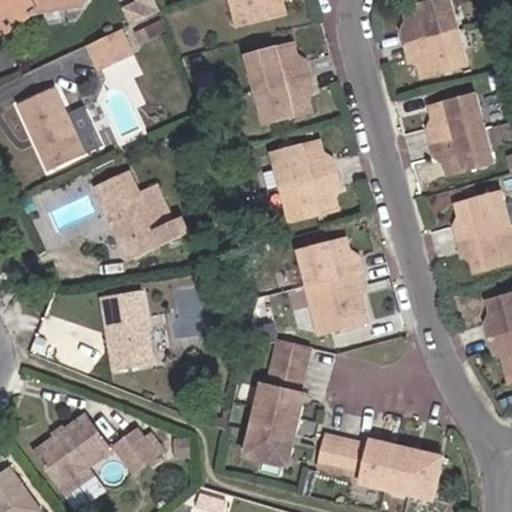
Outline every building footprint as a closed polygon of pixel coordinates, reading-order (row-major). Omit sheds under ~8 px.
[(77,23),(73,0),(13,0),(0,9),(0,45),(6,54),(26,38),(39,32),(77,23)] [(87,0),(73,0),(77,23),(89,14),(87,0)] [(162,0),(135,0),(126,4),(134,24),(167,10),(162,0)] [(223,0),(228,14),(278,0),(223,0)] [(280,0),(278,0),(228,14),(235,45),(280,35),(275,15),(283,13),(280,0)] [(395,56),(399,69),(452,55),(441,19),(396,32),(400,53),(395,56)] [(117,52),(85,67),(96,92),(128,77),(117,52)] [(452,55),(399,69),(403,84),(410,84),(414,99),(461,88),(452,55)] [(244,76),(253,110),(304,97),(301,84),(295,86),(287,64),(244,76)] [(304,97),(253,110),(262,144),(305,131),(301,117),(308,114),(304,97)] [(94,150),(109,143),(90,103),(76,110),(94,150)] [(51,111),(15,128),(45,193),(80,176),(51,111)] [(419,150),(423,163),(476,149),(466,115),(422,127),(427,147),(419,150)] [(476,149),(423,163),(427,176),(434,174),(440,194),(486,182),(476,149)] [(270,174),(278,207),(330,194),(326,181),(320,182),(313,162),(270,174)] [(92,208),(119,267),(154,253),(127,192),(92,208)] [(330,194),(278,207),(288,244),(332,232),(327,211),(333,209),(330,194)] [(445,243),(449,258),(501,244),(492,210),(445,222),(450,241),(445,243)] [(178,241),(154,253),(159,264),(183,253),(178,241)] [(501,244),(449,258),(454,273),(459,272),(463,290),(510,280),(501,244)] [(127,280),(159,264),(154,253),(119,267),(127,280)] [(297,273),(305,305),(358,291),(354,281),(346,281),(340,261),(297,273)] [(358,291),(305,305),(302,306),(315,355),(364,341),(356,310),(361,307),(358,291)] [(479,350),(511,340),(511,306),(476,316),(482,334),(474,337),(479,350)] [(139,315),(100,320),(113,391),(149,385),(139,315)] [(511,340),(479,350),(483,366),(489,364),(500,395),(511,391),(511,340)] [(268,378),(298,385),(302,368),(274,361),(272,362),(268,378)] [(294,398),(298,385),(268,378),(266,391),(294,398)] [(293,411),(294,398),(266,391),(263,401),(254,405),(248,429),(291,439),(297,416),(293,411)] [(285,462),(291,439),(248,429),(242,452),(285,462)] [(105,472),(79,439),(33,476),(60,511),(66,511),(86,496),(84,490),(105,472)] [(318,450),(311,481),(326,485),(334,455),(318,450)] [(280,482),(285,462),(242,452),(239,472),(280,482)] [(110,469),(132,496),(149,481),(128,454),(110,469)] [(342,488),(350,457),(334,455),(326,485),(342,488)] [(353,499),(377,504),(388,461),(372,457),(370,463),(350,457),(342,488),(350,489),(353,499)] [(377,504),(401,510),(412,468),(388,461),(377,504)] [(412,468),(401,510),(411,511),(424,511),(435,473),(412,468)] [(0,511),(19,511),(6,495),(0,499),(0,511)]
